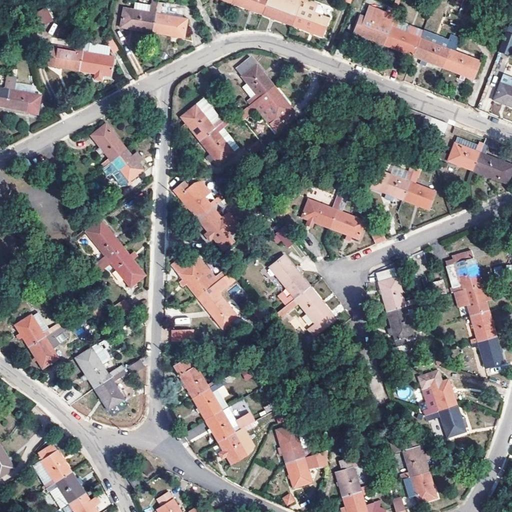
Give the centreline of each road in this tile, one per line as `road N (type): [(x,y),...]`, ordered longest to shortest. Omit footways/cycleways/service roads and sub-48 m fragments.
road 1 (residential): [(511,134),(260,41),(224,45),(160,77)]
road 2 (residential): [(160,77),(161,435)]
road 3 (residential): [(511,198),(342,275)]
road 4 (residential): [(160,77),(0,162)]
road 5 (residential): [(161,435),(205,480),(276,511)]
